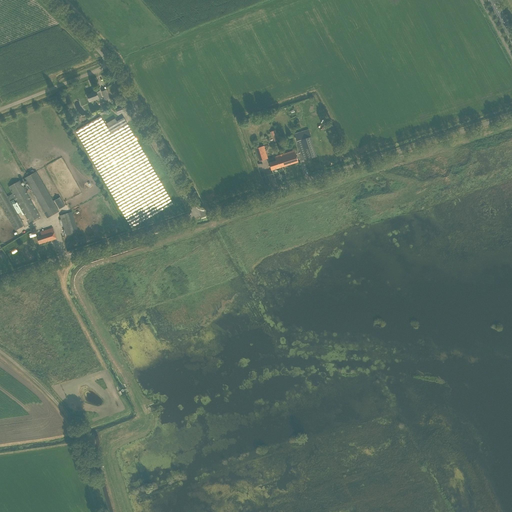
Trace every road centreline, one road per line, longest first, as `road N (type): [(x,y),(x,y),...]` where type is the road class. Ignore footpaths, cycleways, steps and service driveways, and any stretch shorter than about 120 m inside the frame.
road 1 (unclassified): [(197,213),(511,115)]
road 2 (unclassified): [(197,213),(126,87),(54,0)]
road 3 (unclassified): [(0,279),(197,213)]
road 4 (track): [(105,511),(75,429),(0,353)]
